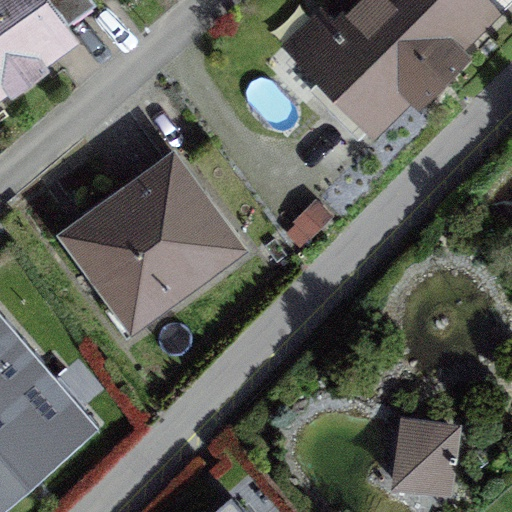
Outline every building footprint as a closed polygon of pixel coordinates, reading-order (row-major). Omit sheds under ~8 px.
[(0,0),(0,86),(5,82),(12,92),(45,68),(38,58),(66,38),(38,0),(51,0),(68,23),(94,4),(91,0),(0,0)] [(307,57),(373,123),(406,91),(430,91),(442,79),(393,28),(365,0),(307,57)] [(365,0),(393,28),(442,79),(455,66),(455,43),(488,10),(477,0),(365,0)] [(77,235),(134,313),(228,244),(171,166),(77,235)] [(0,309),(0,488),(53,443),(45,434),(79,405),(96,425),(98,423),(0,309)] [(454,430),(404,423),(396,483),(446,489),(450,460),(455,460),(455,455),(451,455),(454,430)] [(245,511),(230,494),(208,511),(245,511)]
